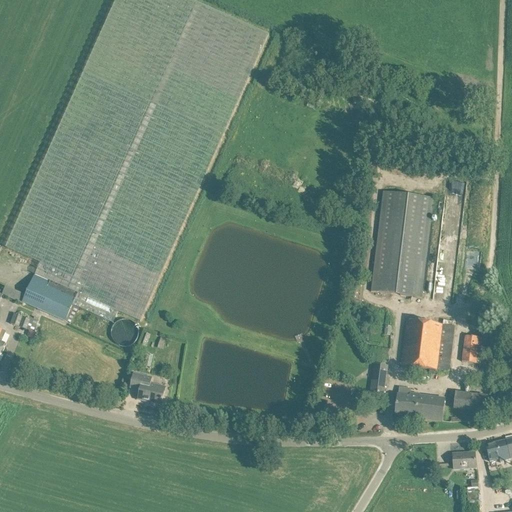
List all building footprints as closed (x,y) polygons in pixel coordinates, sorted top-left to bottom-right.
[(115,0),(84,71),(6,247),(41,262),(36,274),(51,281),(78,293),(72,306),(79,309),(113,324),(118,312),(144,323),(196,199),(206,176),(224,134),(246,85),(268,35),(267,34),(190,0),(115,0)] [(371,291),(421,298),(434,198),(384,192),(371,291)] [(36,274),(23,303),(65,322),(72,306),(78,293),(51,281),(36,274)] [(37,321),(15,313),(11,324),(33,332),(37,321)] [(401,366),(437,371),(442,325),(407,321),(401,366)] [(36,334),(29,331),(27,335),(29,339),(33,341),(36,334)] [(142,343),(140,351),(144,353),(147,344),(151,334),(146,333),(142,343)] [(485,339),(465,336),(462,362),(482,365),(485,339)] [(368,345),(367,355),(389,358),(390,348),(368,345)] [(371,393),(375,393),(386,394),(389,366),(374,364),(371,393)] [(134,374),(133,378),(131,388),(140,390),(138,400),(162,405),(166,388),(151,384),(152,378),(134,374)] [(455,393),(455,399),(453,409),(486,413),(488,396),(455,393)] [(416,418),(442,422),(445,400),(420,397),(420,395),(411,394),(410,397),(398,396),(396,414),(417,417),(416,418)] [(511,439),(486,445),(489,461),(499,459),(500,462),(511,458),(511,439)] [(453,455),(454,470),(476,468),(475,453),(453,455)]
